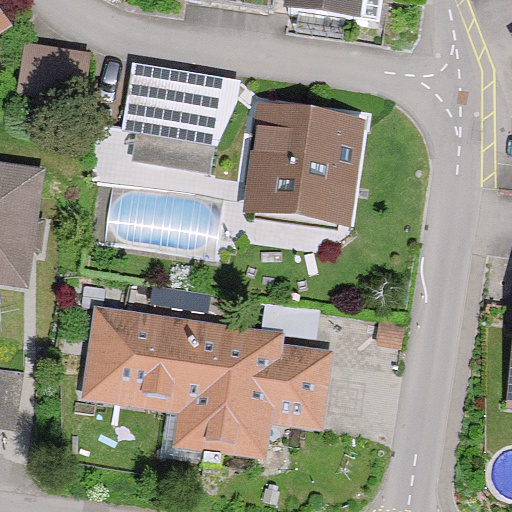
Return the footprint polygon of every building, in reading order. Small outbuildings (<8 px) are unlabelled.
[(358,0),(288,0),(288,2),(357,12),(358,0)] [(86,56),(27,48),(22,90),(80,98),(86,56)] [(224,81),(135,67),(125,127),(214,141),(224,81)] [(347,220),(360,122),(262,109),(249,207),(347,220)] [(0,278),(23,282),(38,173),(0,168),(0,278)] [(293,344),(106,318),(93,411),(190,424),(186,450),(276,462),(281,432),(326,438),(336,361),(292,355),(293,344)] [(0,363),(0,420),(23,422),(26,365),(0,363)]
